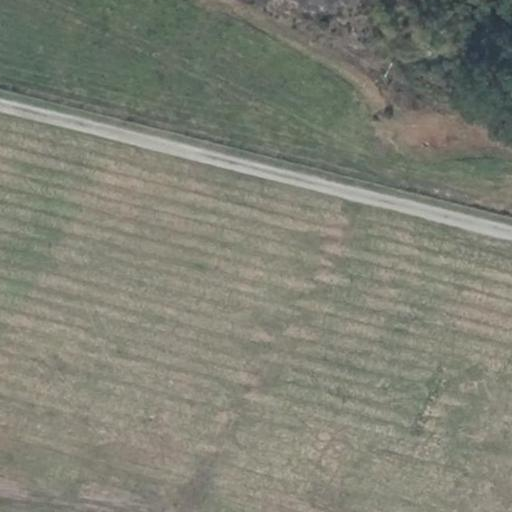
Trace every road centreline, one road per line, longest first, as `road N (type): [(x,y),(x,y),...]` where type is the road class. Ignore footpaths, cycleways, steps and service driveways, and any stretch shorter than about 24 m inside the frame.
road 1 (track): [(177,511),(365,192)]
road 2 (track): [(178,511),(0,485)]
